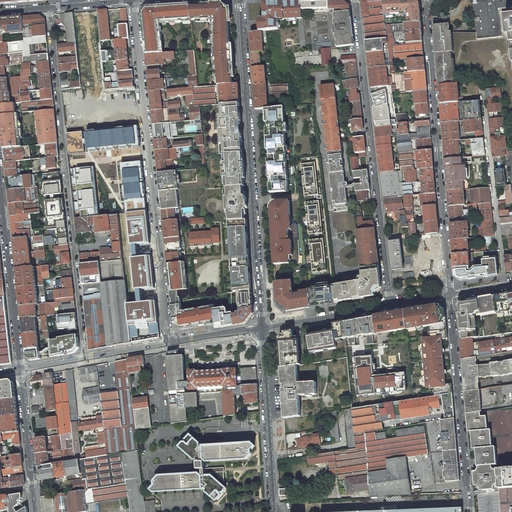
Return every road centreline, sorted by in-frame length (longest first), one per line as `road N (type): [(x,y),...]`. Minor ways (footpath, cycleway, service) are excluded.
road 1 (unclassified): [(85,359),(49,7)]
road 2 (unclassified): [(167,343),(132,0)]
road 3 (tertiary): [(239,0),(262,329)]
road 4 (residential): [(390,304),(355,0)]
road 5 (residential): [(450,294),(425,0)]
road 6 (residential): [(470,511),(450,294)]
road 7 (residential): [(505,286),(482,82)]
road 8 (residential): [(0,185),(20,370)]
road 9 (tertiary): [(262,329),(274,511)]
road 10 (tertiary): [(390,304),(262,329)]
